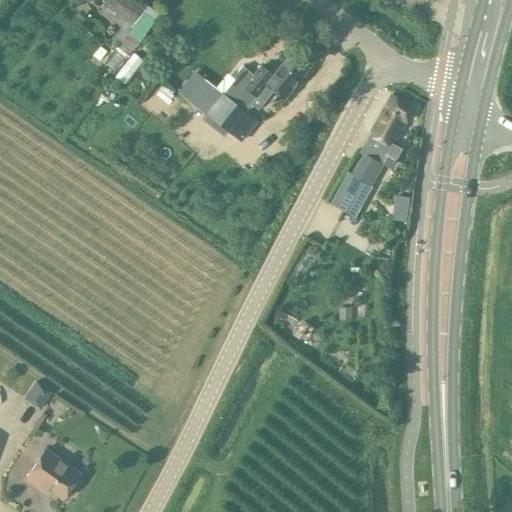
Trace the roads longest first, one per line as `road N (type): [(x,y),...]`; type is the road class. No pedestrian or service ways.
road 1 (unclassified): [(149,511),(384,56)]
road 2 (secondary): [(469,113),(445,163),(437,221),(434,384),(448,492)]
road 3 (secondary): [(448,492),(460,247),(474,158),(469,113)]
